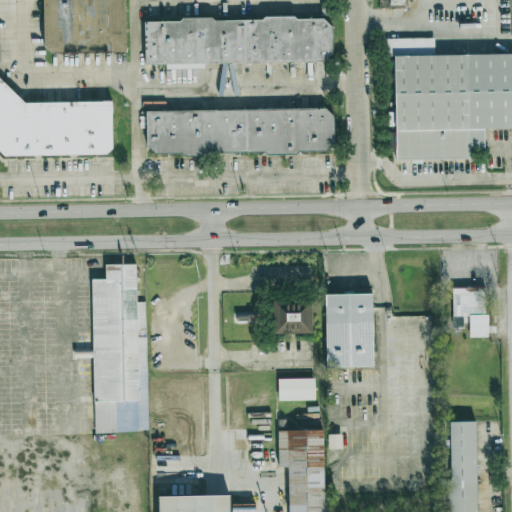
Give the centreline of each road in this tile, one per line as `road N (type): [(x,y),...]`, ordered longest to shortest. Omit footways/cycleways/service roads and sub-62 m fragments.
road 1 (primary): [(0,246),(511,236)]
road 2 (primary): [(511,204),(0,213)]
road 3 (residential): [(359,0),(365,239)]
